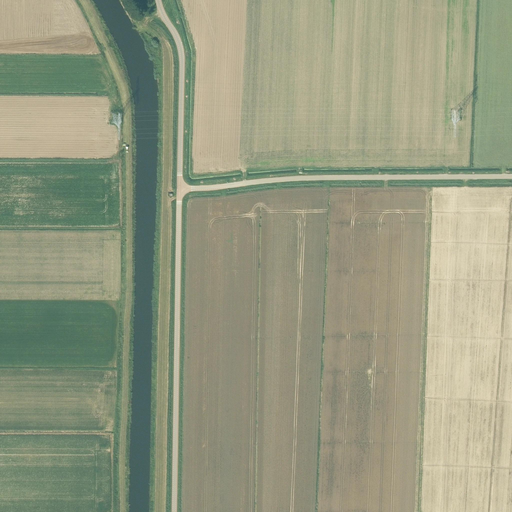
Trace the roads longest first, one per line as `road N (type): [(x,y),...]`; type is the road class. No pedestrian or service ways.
road 1 (unclassified): [(511,176),(179,188)]
road 2 (tertiary): [(174,511),(179,188)]
road 3 (tertiary): [(179,188),(180,50),(157,0)]
